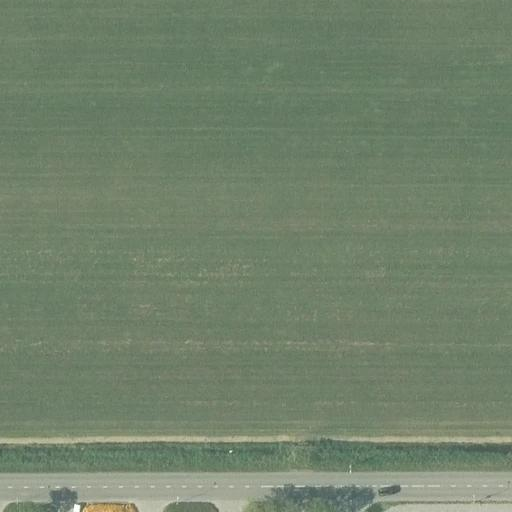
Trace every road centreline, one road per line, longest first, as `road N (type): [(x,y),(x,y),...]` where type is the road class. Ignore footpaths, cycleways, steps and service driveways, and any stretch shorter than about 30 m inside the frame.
road 1 (tertiary): [(0,489),(350,488)]
road 2 (tertiary): [(350,488),(511,487)]
